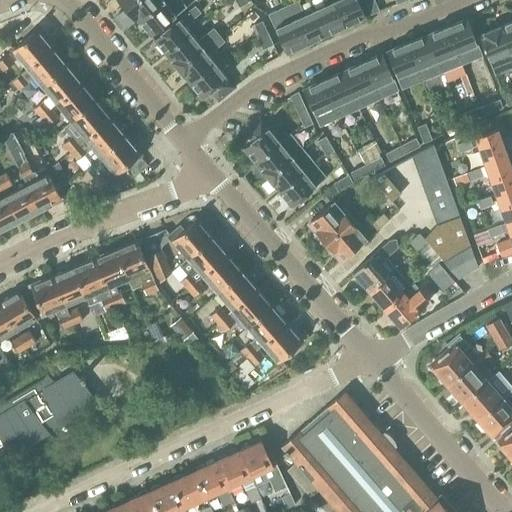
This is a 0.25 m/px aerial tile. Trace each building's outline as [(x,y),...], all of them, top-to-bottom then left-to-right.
[(135,0),(117,0),(125,9),(135,0)] [(139,21),(165,0),(135,0),(125,9),(138,26),(141,23),(139,21)] [(165,0),(139,21),(141,23),(152,37),(187,8),(180,0),(165,0)] [(306,44),(288,5),(285,0),(265,0),(264,1),(270,14),(269,14),(275,28),(286,53),(306,44)] [(298,0),(288,5),(306,44),(326,35),(314,9),(304,14),(298,0)] [(326,35),(345,26),(333,0),(321,0),(324,5),(314,9),(326,35)] [(333,0),(345,26),(367,16),(360,0),(333,0)] [(364,0),(371,14),(379,11),(374,0),(364,0)] [(166,55),(192,34),(185,25),(200,12),(196,6),(155,40),(166,55)] [(255,13),(250,17),(253,21),(258,17),(255,13)] [(447,26),(463,64),(484,56),(468,18),(447,26)] [(511,20),(501,25),(511,52),(511,20)] [(252,26),(257,38),(268,33),(262,21),(252,26)] [(511,68),(511,52),(501,25),(479,34),(479,35),(489,61),(501,56),(506,71),(511,68)] [(443,72),(443,73),(446,81),(466,73),(462,65),(463,64),(447,26),(428,34),(443,72)] [(178,69),(219,35),(213,27),(197,41),(192,34),(166,55),(178,69)] [(37,30),(14,50),(29,68),(52,49),(37,30)] [(268,33),(257,38),(263,50),(274,45),(268,33)] [(422,81),(443,73),(443,72),(428,34),(407,43),(422,81)] [(190,84),(216,63),(208,54),(224,41),(219,35),(178,69),(190,84)] [(422,81),(407,43),(386,51),(401,89),(422,81)] [(28,68),(8,85),(15,92),(18,90),(35,77),(42,86),(66,66),(52,49),(29,68),(28,68)] [(383,52),(363,62),(384,110),(384,109),(385,110),(403,102),(398,90),(399,90),(393,78),(394,77),(383,52)] [(0,67),(3,71),(14,62),(7,54),(0,59),(0,67)] [(343,70),(365,117),(364,118),(364,119),(384,110),(363,62),(343,70)] [(216,63),(190,84),(201,97),(210,91),(218,100),(235,86),(216,63)] [(66,66),(42,86),(50,95),(57,104),(81,84),(66,66)] [(344,127),(364,118),(365,117),(343,70),(324,79),(340,116),(340,117),(344,127)] [(340,116),(324,79),(303,89),(320,126),(340,117),(340,116)] [(81,84),(57,104),(63,111),(71,120),(72,122),(96,102),(81,84)] [(314,123),(299,91),(290,95),(305,127),(314,123)] [(45,100),(35,108),(41,116),(51,108),(45,100)] [(457,107),(460,115),(464,124),(480,118),(477,109),(480,107),(477,100),(457,107)] [(485,106),(488,114),(504,108),(500,100),(485,106)] [(71,136),(62,143),(70,153),(110,119),(96,102),(72,122),(71,120),(64,126),(71,136)] [(51,108),(41,116),(48,125),(58,117),(51,108)] [(444,122),(448,130),(462,124),(464,124),(460,115),(444,122)] [(280,142),(260,117),(243,131),(251,141),(243,147),(256,163),(280,142)] [(110,119),(70,153),(77,161),(83,155),(92,165),(125,137),(110,119)] [(419,126),(425,143),(434,139),(427,123),(419,126)] [(449,130),(448,130),(450,136),(465,130),(466,129),(464,124),(462,124),(449,130)] [(479,145),(487,166),(488,168),(508,161),(496,130),(477,137),(479,145)] [(291,133),(280,142),(256,163),(268,178),(303,148),(291,133)] [(319,140),(327,155),(335,151),(327,136),(319,140)] [(125,137),(92,165),(99,174),(93,179),(100,187),(140,155),(125,137)] [(417,137),(401,145),(406,154),(422,146),(417,137)] [(406,154),(401,145),(398,139),(390,143),(393,150),(387,153),(391,161),(406,154)] [(474,149),(470,140),(460,143),(445,149),(448,158),(474,149)] [(413,154),(417,167),(440,159),(435,146),(413,154)] [(303,148),(268,178),(279,191),(314,162),(303,148)] [(365,165),(369,173),(386,165),(382,157),(376,160),(370,148),(360,153),(365,165)] [(28,186),(40,210),(61,199),(50,176),(40,181),(35,172),(33,173),(23,154),(15,159),(28,186)] [(440,159),(417,167),(421,179),(444,171),(440,159)] [(498,195),(511,189),(511,172),(508,161),(488,168),(487,166),(481,168),(480,168),(454,178),(457,186),(484,177),(491,176),(498,195)] [(326,177),(314,162),(279,191),(292,206),(326,177)] [(369,173),(365,165),(352,172),(356,180),(369,173)] [(373,180),(391,201),(401,193),(383,171),(373,180)] [(448,183),(444,171),(421,179),(426,191),(448,183)] [(6,173),(0,176),(0,183),(3,189),(12,184),(6,173)] [(147,183),(139,173),(133,178),(139,186),(147,183)] [(349,175),(334,183),(334,184),(334,185),(338,191),(338,192),(353,183),(349,175)] [(62,189),(70,183),(66,176),(57,180),(62,189)] [(383,192),(372,179),(367,184),(372,189),(362,197),(369,205),(383,192)] [(448,183),(426,191),(430,203),(453,195),(448,183)] [(334,184),(323,191),(327,197),(338,191),(334,185),(334,184)] [(18,221),(40,210),(28,186),(7,197),(18,221)] [(511,221),(511,189),(498,195),(508,223),(511,221)] [(434,215),(457,207),(453,195),(430,203),(434,215)] [(481,210),(494,205),(491,196),(478,200),(481,210)] [(0,230),(18,221),(7,197),(0,200),(0,230)] [(322,244),(350,220),(334,201),(310,222),(319,233),(315,235),(322,244)] [(457,207),(434,215),(439,227),(461,220),(457,207)] [(380,215),(371,224),(376,230),(389,219),(385,213),(381,216),(380,215)] [(188,258),(211,237),(196,220),(182,232),(178,227),(166,236),(162,231),(147,237),(145,246),(160,282),(171,273),(162,251),(162,245),(169,240),(170,241),(172,239),(188,258)] [(350,220),(322,244),(331,253),(334,250),(343,260),(367,240),(350,220)] [(461,220),(439,227),(425,239),(444,259),(456,252),(470,244),(461,220)] [(511,252),(511,221),(508,223),(511,234),(511,237),(496,244),(501,257),(511,252)] [(500,224),(487,228),(490,238),(503,233),(500,224)] [(417,251),(428,242),(419,233),(409,242),(417,251)] [(211,237),(188,258),(173,271),(181,281),(180,281),(187,289),(198,280),(203,275),(203,276),(226,256),(211,237)] [(353,273),(368,290),(386,274),(394,267),(386,258),(397,248),(396,240),(389,241),(353,273)] [(153,277),(149,270),(138,241),(116,250),(127,279),(140,273),(143,281),(153,277)] [(456,252),(468,273),(478,267),(470,244),(456,252)] [(114,284),(127,279),(116,250),(95,259),(106,288),(107,287),(110,295),(118,292),(114,284)] [(468,273),(456,252),(443,260),(458,279),(468,273)] [(226,256),(203,276),(219,293),(242,273),(226,256)] [(74,268),(73,268),(85,296),(86,296),(93,314),(105,309),(105,311),(115,307),(110,295),(107,287),(106,288),(95,259),(74,268)] [(445,270),(439,263),(427,272),(434,280),(445,270)] [(386,274),(368,290),(383,309),(402,292),(410,286),(394,267),(386,274)] [(85,296),(73,268),(53,276),(64,305),(65,305),(85,296)] [(233,311),(256,291),(242,273),(219,293),(233,311)] [(64,305),(53,276),(31,285),(43,314),(55,309),(64,329),(74,325),(68,312),(65,305),(64,305)] [(148,293),(158,289),(153,277),(143,281),(148,293)] [(198,280),(187,289),(194,297),(205,288),(198,280)] [(402,292),(383,309),(401,329),(420,312),(418,310),(429,301),(415,284),(411,287),(410,286),(402,292)] [(0,303),(0,304),(15,330),(36,318),(20,291),(0,303)] [(118,292),(110,295),(115,307),(124,303),(119,291),(118,292)] [(248,327),(271,307),(256,291),(233,311),(248,327)] [(0,338),(15,330),(0,304),(0,338)] [(218,324),(227,316),(220,307),(210,316),(218,324)] [(248,327),(256,337),(251,342),(251,341),(240,350),(241,352),(225,366),(230,372),(247,359),(263,345),(286,325),(271,307),(248,327)] [(68,312),(74,325),(83,321),(78,308),(68,312)] [(227,316),(218,324),(224,332),(234,324),(227,316)] [(500,349),(511,342),(511,338),(500,317),(485,325),(486,327),(487,326),(500,349)] [(198,342),(198,340),(198,339),(181,318),(171,325),(184,342),(198,342)] [(263,345),(247,359),(254,367),(265,357),(265,356),(269,352),(278,363),(301,343),(286,325),(263,345)] [(107,333),(110,340),(129,338),(124,326),(107,333)] [(163,338),(160,330),(151,333),(154,342),(163,338)] [(20,337),(26,348),(36,342),(30,331),(20,337)] [(451,349),(432,366),(440,375),(438,376),(444,383),(445,381),(448,384),(472,363),(471,363),(464,354),(472,347),(461,333),(448,345),(451,349)] [(26,348),(20,337),(11,342),(18,353),(26,348)] [(472,363),(448,384),(455,393),(454,394),(459,401),(461,399),(463,402),(487,381),(495,375),(484,362),(491,356),(486,350),(471,363),(472,363)] [(0,462),(0,456),(7,452),(9,457),(11,456),(11,453),(46,432),(48,434),(50,433),(46,428),(57,422),(59,428),(61,426),(60,424),(96,402),(98,404),(99,403),(81,380),(83,378),(84,379),(86,377),(83,374),(81,375),(78,377),(74,371),(55,382),(47,374),(41,380),(0,404),(0,462)] [(487,381),(463,402),(466,404),(464,406),(469,413),(471,411),(479,420),(503,399),(508,394),(511,390),(511,379),(497,392),(487,381)] [(287,469),(310,495),(318,488),(330,502),(339,511),(450,511),(345,392),(281,445),(287,454),(288,453),(295,462),(287,469)] [(511,410),(503,399),(479,420),(481,422),(479,424),(485,430),(487,429),(495,438),(511,422),(511,410)] [(511,428),(497,442),(511,459),(511,428)] [(262,441),(239,451),(251,477),(250,478),(254,487),(254,488),(270,481),(276,493),(283,490),(273,467),(274,467),(262,441)] [(239,451),(216,461),(228,487),(250,478),(251,477),(239,451)] [(216,461),(193,471),(205,498),(216,493),(220,502),(223,500),(228,511),(231,511),(238,509),(228,487),(216,461)] [(183,508),(205,498),(193,471),(171,481),(183,508)] [(171,481),(149,491),(158,511),(184,511),(183,508),(171,481)] [(260,499),(254,488),(254,487),(247,490),(252,503),(260,499)] [(158,511),(149,491),(126,502),(130,511),(158,511)] [(130,511),(126,502),(103,511),(130,511)]
